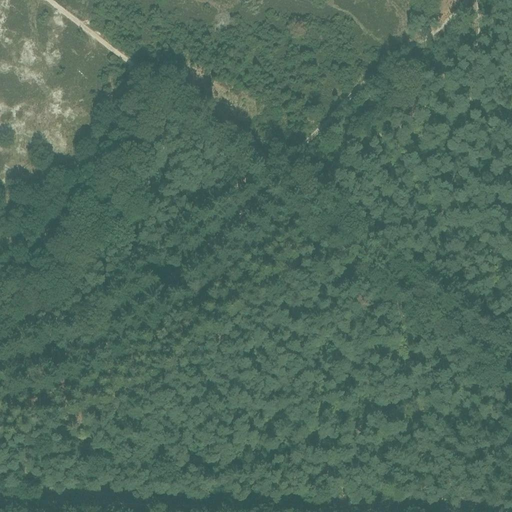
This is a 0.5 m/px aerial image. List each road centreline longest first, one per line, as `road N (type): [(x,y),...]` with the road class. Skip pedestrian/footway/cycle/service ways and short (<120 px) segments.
road 1 (tertiary): [(511,511),(0,495)]
road 2 (track): [(511,357),(285,170)]
road 3 (track): [(285,170),(347,99),(467,0)]
